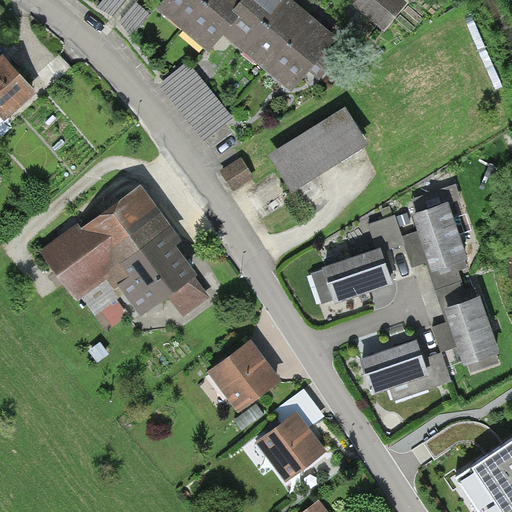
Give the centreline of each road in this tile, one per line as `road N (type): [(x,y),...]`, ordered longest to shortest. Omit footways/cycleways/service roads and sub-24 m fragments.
road 1 (residential): [(36,0),(98,45),(146,105),(406,511)]
road 2 (unknown): [(305,348),(433,297)]
road 3 (unknown): [(398,498),(466,448),(493,439),(511,444)]
